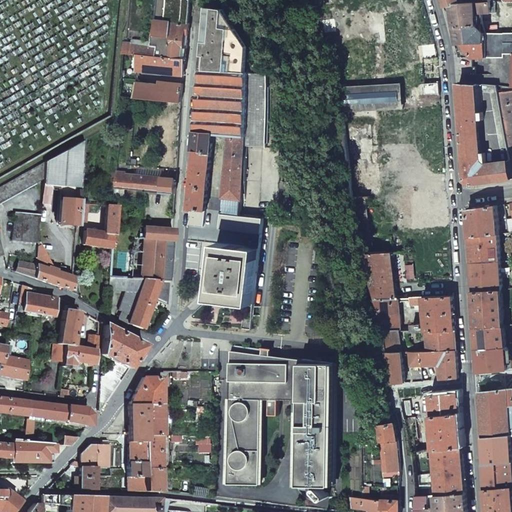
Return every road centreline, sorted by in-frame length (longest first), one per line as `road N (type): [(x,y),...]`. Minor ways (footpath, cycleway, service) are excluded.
road 1 (residential): [(156,344),(172,321),(196,21)]
road 2 (residential): [(460,196),(478,511)]
road 3 (residential): [(431,0),(447,45),(460,196)]
road 4 (residential): [(16,511),(100,422)]
